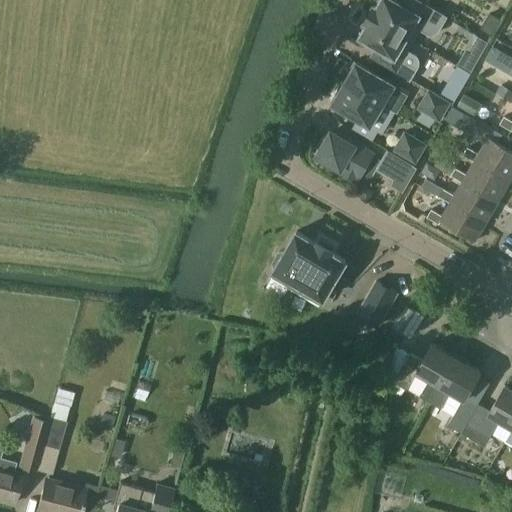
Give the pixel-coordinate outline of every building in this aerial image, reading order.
[(370,15),(415,40),(421,30),(428,34),(435,35),(440,30),(448,18),(416,0),(410,0),(406,8),(392,0),(382,0),(378,8),(375,7),(370,15)] [(376,59),(412,80),(419,67),(420,60),(416,55),(409,51),(415,40),(370,15),(365,23),(368,24),(361,37),(382,49),(376,59)] [(469,50),(480,56),(488,43),(477,37),(469,50)] [(511,55),(493,45),(485,59),(511,75),(511,55)] [(345,83),(383,105),(395,85),(357,62),(357,63),(354,61),(347,73),(350,75),(345,83)] [(330,102),(371,126),(383,105),(345,83),(340,91),(337,89),(330,102)] [(417,109),(441,123),(452,103),(428,89),(417,109)] [(511,121),(504,117),(500,124),(511,131),(511,121)] [(393,150),(417,164),(428,144),(405,130),(393,150)] [(344,173),(354,179),(356,175),(360,177),(373,154),(350,140),(349,142),(332,132),(318,155),(342,169),(342,167),(346,169),(344,173)] [(511,150),(488,137),(478,153),(467,147),(463,155),(475,162),(475,161),(477,159),(511,178),(511,150)] [(390,184),(403,192),(418,167),(387,150),(381,160),(377,170),(393,179),(390,184)] [(500,200),(511,179),(511,178),(477,159),(475,161),(468,174),(456,167),(455,168),(438,158),(434,165),(463,182),(465,179),(500,200)] [(500,200),(465,179),(463,182),(455,195),(426,178),(422,186),(450,203),(452,200),(488,221),(500,200)] [(475,243),(488,221),(452,200),(450,203),(443,216),(431,209),(426,217),(439,225),(441,222),(475,243)] [(274,271),(324,300),(347,260),(333,253),(334,250),(318,241),(317,243),(297,232),(285,252),(283,251),(278,252),(273,262),(274,266),(276,268),(274,271)] [(359,312),(380,324),(398,293),(377,281),(359,312)] [(430,402),(456,358),(432,345),(422,362),(409,354),(393,383),(406,390),(416,373),(429,380),(419,396),(430,402)] [(461,433),(479,404),(465,397),(480,372),(456,358),(430,402),(441,409),(450,392),(462,399),(448,425),(461,433)] [(504,442),(505,443),(511,431),(511,390),(505,387),(491,412),(479,404),(461,433),(466,435),(485,446),(494,431),(507,438),(504,442)] [(20,465),(35,469),(48,421),(33,417),(20,465)] [(53,474),(67,422),(50,417),(48,421),(35,469),(53,474)] [(0,500),(13,504),(22,474),(12,471),(14,463),(0,459),(0,453),(1,450),(0,450),(0,500)] [(91,511),(99,487),(85,483),(83,490),(46,480),(38,510),(45,511),(91,511)] [(115,511),(166,511),(173,489),(155,484),(153,492),(119,482),(113,503),(117,504),(115,511)]
